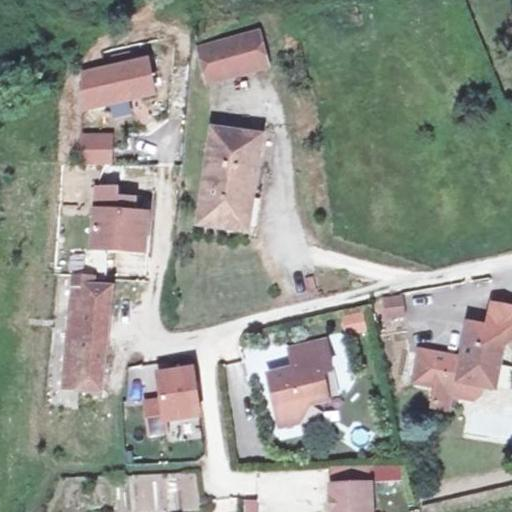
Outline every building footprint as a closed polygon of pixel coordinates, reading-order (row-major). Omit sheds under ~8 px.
[(253,52),(203,68),(211,97),(261,82),(253,52)] [(151,71),(87,86),(86,120),(158,103),(151,71)] [(117,147),(86,148),(86,176),(116,176),(117,147)] [(254,246),(262,154),(215,150),(206,243),(254,246)] [(124,193),(101,191),(100,202),(123,203),(124,193)] [(123,203),(100,202),(95,283),(109,283),(111,253),(150,255),(152,217),(140,216),(141,205),(123,203)] [(95,283),(77,282),(76,293),(95,294),(95,283)] [(413,289),(396,292),(398,309),(415,306),(413,289)] [(71,350),(63,393),(102,396),(104,396),(113,295),(109,295),(95,294),(76,293),(71,350)] [(432,344),(425,375),(445,379),(461,382),(466,383),(468,376),(488,381),(506,385),(511,359),(511,298),(506,297),(500,324),(483,319),(474,353),(432,344)] [(337,315),(343,337),(366,331),(360,309),(337,315)] [(294,368),(269,374),(281,426),(301,422),(312,403),(329,398),(322,372),(332,370),(325,341),(289,349),(294,368)] [(207,413),(199,370),(163,376),(167,402),(153,404),(158,432),(173,429),(172,419),(207,413)] [(485,394),(488,381),(468,376),(466,383),(461,382),(459,389),(485,394)] [(461,382),(445,379),(441,400),(457,403),(459,389),(461,382)] [(337,464),(337,511),(377,511),(376,463),(337,464)] [(255,511),(256,500),(243,500),(242,511),(255,511)]
